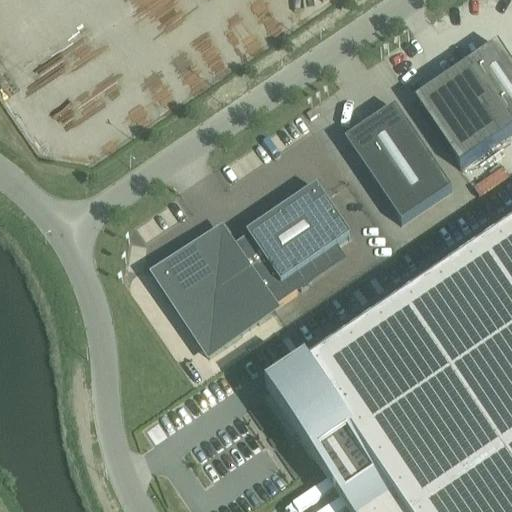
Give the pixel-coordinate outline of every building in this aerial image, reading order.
[(511,136),(511,71),(497,49),(414,105),(459,172),(511,136)] [(312,111),(306,116),(310,122),(316,117),(312,111)] [(451,194),(395,111),(344,145),(401,228),(451,194)] [(221,236),(154,281),(209,361),(275,316),(273,313),(290,301),(281,288),(351,241),(316,190),(246,238),(247,240),(231,251),(221,236)] [(511,511),(511,240),(262,410),(331,511),(511,511)]
